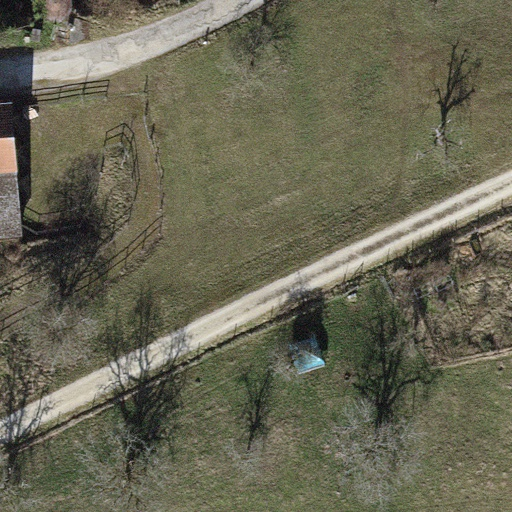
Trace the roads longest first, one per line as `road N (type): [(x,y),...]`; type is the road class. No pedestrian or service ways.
road 1 (track): [(511,191),(0,452)]
road 2 (track): [(237,0),(97,61),(0,76)]
